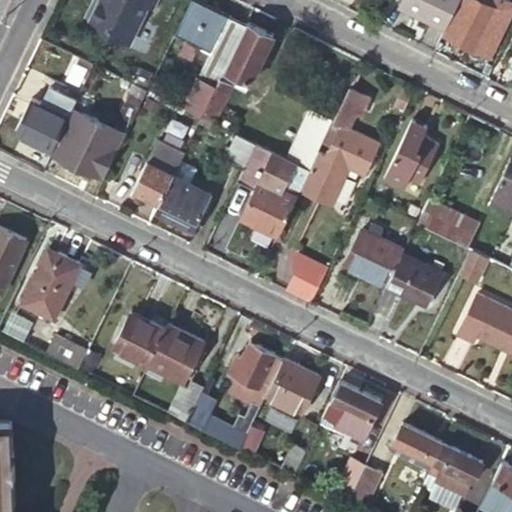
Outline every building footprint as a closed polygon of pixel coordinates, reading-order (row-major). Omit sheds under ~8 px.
[(93,0),(85,17),(90,19),(99,0),(93,0)] [(99,0),(90,19),(108,28),(110,34),(129,43),(147,5),(152,7),(155,0),(99,0)] [(245,24),(197,0),(189,0),(174,33),(186,39),(180,52),(191,58),(198,44),(210,50),(183,107),(201,116),(219,77),(224,67),(245,24)] [(402,0),(400,4),(445,26),(457,0),(402,0)] [(511,1),(508,0),(457,0),(445,26),(441,33),(477,51),(478,50),(489,55),(511,8),(511,1)] [(273,34),(246,21),(245,24),(224,67),(251,80),(273,34)] [(251,80),(224,67),(219,77),(232,84),(245,91),(251,80)] [(219,77),(201,116),(214,122),(232,84),(219,77)] [(71,110),(78,96),(50,83),(41,103),(32,98),(16,130),(53,148),(66,121),(71,110)] [(147,89),(134,83),(126,100),(139,107),(145,93),(147,89)] [(363,172),(378,141),(347,127),(357,107),(363,110),(369,96),(349,86),(333,120),(322,141),(318,151),(319,152),(301,189),(330,203),(348,165),(363,172)] [(145,93),(199,120),(201,116),(183,107),(147,89),(145,93)] [(139,107),(126,100),(119,113),(132,119),(139,107)] [(92,120),(71,110),(66,121),(87,131),(92,120)] [(302,116),(289,152),(312,161),(325,125),(302,116)] [(423,135),(428,125),(413,118),(384,178),(404,188),(409,177),(419,182),(439,143),(423,135)] [(53,148),(51,151),(102,176),(116,147),(118,148),(127,130),(114,124),(106,140),(99,137),(104,127),(92,120),(87,131),(66,121),(53,148)] [(226,157),(244,166),(256,142),(238,133),(226,157)] [(158,139),(148,159),(134,188),(159,201),(173,173),(174,171),(180,159),(183,151),(158,139)] [(256,142),(244,166),(258,173),(262,163),(268,166),(275,152),(256,142)] [(511,260),(509,266),(511,267),(511,156),(510,156),(490,198),(511,208),(511,260)] [(180,159),(174,171),(173,173),(209,191),(213,184),(194,175),(197,167),(180,159)] [(309,169),(296,162),(288,178),(302,184),(309,169)] [(159,201),(156,209),(194,228),(212,192),(209,191),(173,173),(159,201)] [(242,217),(278,234),(297,194),(261,177),(242,217)] [(428,196),(416,221),(449,237),(461,213),(428,196)] [(461,213),(449,237),(466,245),(473,231),(478,221),(461,213)] [(401,251),(404,246),(380,235),(384,228),(373,222),(369,230),(363,226),(345,264),(386,283),(401,251)] [(0,289),(1,290),(26,238),(0,225),(0,289)] [(51,315),(78,261),(45,245),(19,300),(51,315)] [(320,246),(289,257),(295,272),(287,288),(310,300),(328,265),(320,246)] [(489,257),(473,249),(461,274),(477,281),(489,257)] [(401,251),(386,283),(428,304),(443,271),(401,251)] [(511,308),(477,292),(457,333),(474,340),(477,334),(511,350),(511,308)] [(114,344),(148,361),(165,326),(131,310),(114,344)] [(201,337),(168,321),(165,326),(148,361),(181,378),(201,337)] [(267,390),(284,356),(248,338),(239,354),(234,352),(223,374),(236,381),(239,376),(257,385),(267,390)] [(318,371),(284,354),(284,356),(267,390),(267,391),(301,407),(318,371)] [(253,392),(257,385),(239,376),(236,381),(235,384),(253,392)] [(379,397),(339,378),(324,409),(342,418),(364,428),(379,397)] [(184,385),(171,411),(186,419),(200,391),(202,388),(189,382),(187,386),(184,385)] [(186,419),(240,445),(246,433),(247,432),(209,414),(216,400),(200,391),(186,419)] [(324,409),(320,419),(337,428),(342,418),(324,409)] [(342,418),(337,428),(359,438),(364,428),(342,418)] [(434,459),(444,439),(401,419),(391,439),(393,440),(434,459)] [(16,505),(12,420),(0,420),(0,511),(11,511),(10,506),(16,505)] [(246,433),(240,445),(249,450),(255,438),(246,433)] [(487,459),(444,439),(434,459),(430,468),(429,471),(440,476),(438,479),(467,493),(475,479),(477,480),(487,459)] [(430,468),(434,459),(393,440),(388,448),(430,468)] [(292,443),(282,466),(294,472),(305,449),(292,443)] [(305,449),(294,472),(306,477),(318,451),(307,446),(305,449)] [(366,462),(349,454),(332,490),(348,498),(366,462)] [(511,511),(511,461),(502,457),(481,501),(492,506),(497,495),(511,502),(511,511)] [(383,471),(366,462),(348,498),(365,506),(383,471)]
